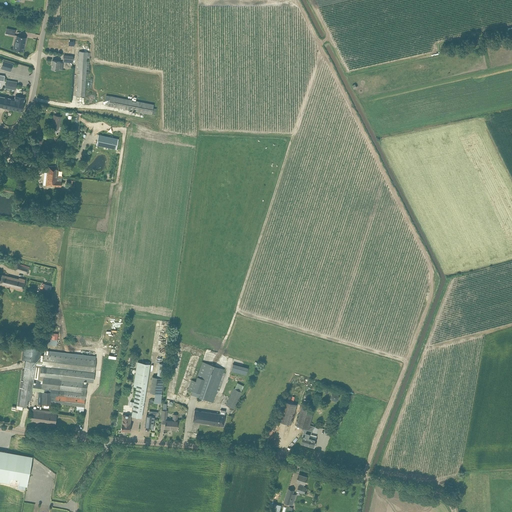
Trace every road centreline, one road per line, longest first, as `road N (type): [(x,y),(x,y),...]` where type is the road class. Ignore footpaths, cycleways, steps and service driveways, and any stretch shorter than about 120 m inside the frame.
road 1 (tertiary): [(111,439),(279,455),(440,495),(453,510)]
road 2 (unclassified): [(0,156),(33,97),(48,0)]
